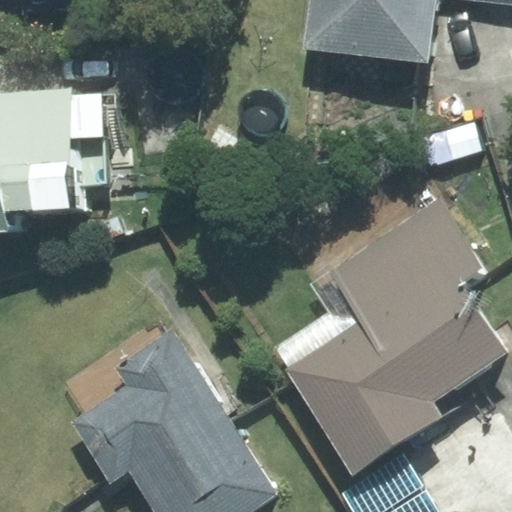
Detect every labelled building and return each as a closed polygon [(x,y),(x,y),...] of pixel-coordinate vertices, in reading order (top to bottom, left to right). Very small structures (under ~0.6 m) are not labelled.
[(511,0),(318,0),(313,52),(433,63),(439,0),(443,0),(511,7),(511,0)] [(103,199),(97,88),(10,94),(12,124),(0,124),(0,230),(40,228),(38,204),(103,199)] [(245,141),(219,123),(202,149),(228,167),(245,141)] [(291,376),(358,480),(447,423),(434,403),(508,357),(463,287),(486,273),(444,207),(332,277),(364,328),(291,376)] [(250,511),(279,494),(175,329),(116,367),(128,386),(74,422),(112,482),(131,470),(156,511),(250,511)]
